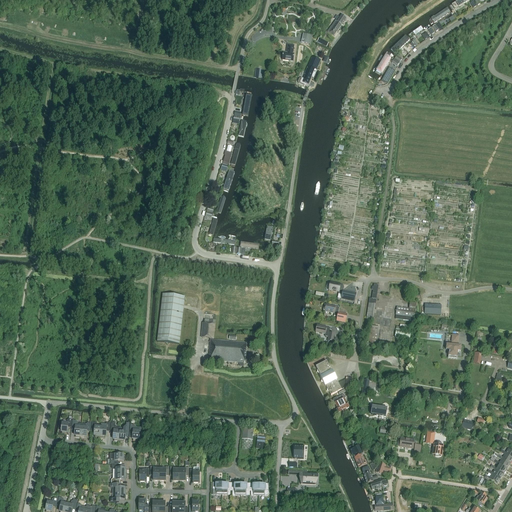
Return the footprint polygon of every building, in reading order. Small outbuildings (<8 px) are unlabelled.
[(470,1),(469,0),(461,0),(455,4),(457,9),(470,1)] [(443,12),(430,20),(433,24),(446,16),(443,12)] [(337,22),(335,21),(331,27),(328,32),(334,36),(346,19),(341,16),(337,22)] [(428,28),(425,24),(413,32),(416,36),(428,28)] [(303,34),(301,43),(311,45),(313,36),(303,34)] [(405,45),(401,42),(391,52),(394,56),(405,45)] [(282,60),(293,62),(294,54),(293,54),(294,46),(287,45),(286,51),(287,51),(287,53),(283,53),(282,60)] [(305,74),(303,79),(301,78),(299,79),(298,82),(299,84),(304,87),(307,85),(308,85),(311,77),(313,78),(320,61),(312,58),(305,74)] [(391,61),(387,58),(379,71),(383,74),(391,61)] [(392,70),(386,80),(389,82),(395,71),(392,70)] [(246,122),(241,121),(238,136),(243,137),(246,122)] [(240,151),(235,149),(231,164),(236,165),(240,151)] [(234,171),(230,170),(225,184),(230,185),(234,171)] [(225,199),(220,197),(216,212),(221,213),(225,199)] [(219,219),(214,217),(210,232),(215,233),(219,219)] [(340,285),(340,284),(330,282),(329,290),(339,292),(338,294),(342,295),(341,299),(355,302),(357,293),(343,290),(344,285),(340,285)] [(179,341),(184,297),(162,294),(157,338),(179,341)] [(345,323),(347,314),(338,312),(339,308),(336,307),(336,306),(326,304),(325,312),(334,314),(334,316),(337,317),(336,321),(345,323)] [(368,304),(366,318),(370,319),(372,319),(373,319),(375,305),(368,304)] [(395,316),(396,316),(395,319),(414,322),(414,318),(416,305),(410,304),(409,309),(396,308),(395,316)] [(422,305),(422,315),(438,315),(438,305),(422,305)] [(210,340),(212,340),(212,339),(213,339),(215,320),(204,319),(203,324),(202,324),(201,338),(210,338),(210,340)] [(327,327),(317,325),(315,333),(325,334),(325,337),(328,337),(327,341),(334,342),(335,334),(329,333),(330,328),(327,328),(327,327)] [(367,346),(376,348),(379,329),(370,327),(367,346)] [(411,333),(396,330),(394,338),(410,341),(411,333)] [(460,352),(461,346),(458,346),(459,336),(452,336),(451,345),(446,345),(446,350),(449,350),(448,356),(448,359),(456,360),(457,357),(457,351),(460,352)] [(246,343),(212,340),(210,340),(209,355),(210,355),(210,361),(245,363),(245,357),(246,357),(246,350),(246,343)] [(482,354),(475,353),(473,363),(480,365),(482,354)] [(331,396),(352,385),(352,379),(346,378),(346,380),(338,384),(336,380),(337,380),(336,379),(336,378),(333,373),(332,371),(331,371),(326,361),(316,367),(321,377),(320,377),(321,379),(324,385),(325,386),(326,386),(331,396)] [(346,409),(349,408),(346,403),(344,399),(345,399),(343,395),(337,398),(334,400),(333,402),(334,404),(335,404),(337,408),(337,409),(336,410),(337,412),(339,412),(339,413),(341,412),(343,414),(347,411),(346,409)] [(372,406),(371,415),(376,416),(377,414),(386,416),(387,408),(372,406)] [(71,426),(72,420),(71,420),(69,419),(67,421),(67,424),(62,423),(61,432),(62,432),(62,434),(66,434),(67,433),(68,426),(71,426)] [(463,420),(461,427),(470,430),(472,423),(463,420)] [(78,424),(76,421),(73,421),(72,428),(75,429),(75,436),(75,437),(80,438),(81,427),(78,427),(78,424)] [(97,424),(95,422),(92,422),(91,428),(95,429),(94,436),(95,436),(95,437),(100,438),(101,427),(96,427),(97,424)] [(114,433),(113,440),(114,440),(114,441),(119,442),(120,428),(116,427),(115,426),(115,422),(111,422),(110,432),(114,433)] [(90,430),(91,424),(88,423),(86,425),(86,428),(81,427),(80,438),(85,438),(85,437),(86,437),(87,430),(90,430)] [(110,430),(110,424),(107,423),(105,425),(105,428),(101,427),(100,438),(104,438),(105,437),(106,437),(106,430),(110,430)] [(138,440),(139,431),(136,431),(136,428),(134,425),(130,425),(130,432),(133,433),(132,440),(133,440),(133,441),(138,442),(138,440)] [(126,426),(124,428),(120,428),(119,442),(123,442),(124,441),(125,441),(125,434),(129,434),(129,427),(126,426)] [(254,430),(243,429),(242,440),(253,441),(254,430)] [(427,442),(434,443),(435,433),(428,432),(427,442)] [(264,450),(265,441),(262,441),(262,438),(257,438),(256,449),(264,450)] [(399,439),(398,446),(401,446),(401,447),(413,449),(415,449),(414,454),(420,455),(421,446),(415,445),(416,442),(414,442),(414,440),(402,439),(399,439)] [(436,457),(437,457),(439,457),(439,456),(441,456),(441,453),(442,453),(442,449),(442,446),(440,446),(441,442),(437,442),(437,445),(435,445),(434,448),(433,452),(434,452),(433,455),(435,456),(435,457),(436,457)] [(360,454),(361,454),(363,453),(359,445),(354,448),(355,449),(350,451),(353,456),(354,456),(359,454),(360,454)] [(304,446),(294,446),(293,459),(304,459),(304,446)] [(505,454),(511,458),(511,451),(508,449),(506,453),(502,450),(500,452),(504,455),(505,454)] [(110,460),(110,464),(116,464),(116,461),(123,461),(125,461),(125,456),(123,456),(123,455),(115,455),(115,454),(110,454),(109,460),(110,460)] [(358,468),(361,467),(366,465),(367,465),(365,460),(364,461),(362,455),(360,455),(360,454),(359,454),(354,456),(354,458),(358,468)] [(498,455),(497,457),(501,460),(502,459),(510,465),(511,461),(511,458),(505,454),(504,455),(503,458),(498,455)] [(495,460),(494,462),(498,465),(498,464),(507,470),(510,465),(502,459),(501,460),(499,463),(495,460)] [(390,473),(391,469),(385,467),(386,466),(379,464),(376,473),(383,475),(384,471),(390,473)] [(498,464),(498,465),(496,468),(492,465),(490,468),(495,470),(495,469),(503,475),(507,470),(498,464)] [(112,465),(112,469),(113,470),(113,474),(127,475),(127,470),(125,470),(125,469),(118,469),(118,465),(112,465)] [(364,476),(370,474),(368,467),(367,467),(366,465),(361,467),(362,469),(364,476)] [(154,467),(150,467),(150,476),(153,476),(153,481),(159,481),(160,469),(154,469),(154,467)] [(169,476),(169,467),(165,467),(165,470),(160,469),(159,481),(166,481),(166,476),(169,476)] [(174,468),(170,467),(170,476),(173,476),(173,481),(179,481),(179,470),(174,470),(174,468)] [(189,477),(189,468),(185,468),(185,470),(179,470),(179,481),(185,482),(185,477),(189,477)] [(199,472),(199,468),(193,468),(193,470),(190,470),(190,479),(193,479),(193,484),(199,484),(199,472)] [(149,478),(149,469),(146,469),(146,471),(140,471),(139,483),(146,483),(146,478),(149,478)] [(488,470),(487,472),(487,473),(491,475),(492,474),(500,480),(503,475),(495,469),(495,470),(493,473),(488,470)] [(301,471),(300,479),(301,479),(301,483),(313,484),(313,480),(317,480),(317,478),(317,475),(318,475),(318,474),(310,474),(310,475),(307,475),(307,471),(301,471)] [(118,480),(125,481),(125,480),(127,480),(127,475),(113,474),(113,479),(111,480),(111,484),(118,484),(118,480)] [(370,474),(364,476),(366,484),(373,482),(373,481),(378,479),(377,476),(372,478),(370,474)] [(492,474),(491,475),(489,478),(484,474),(482,477),(488,480),(489,480),(497,485),(500,480),(492,474)] [(374,483),(370,484),(372,490),(375,489),(376,490),(376,489),(382,487),(382,489),(389,487),(387,480),(381,482),(380,480),(374,482),(374,483)] [(212,495),(222,495),(222,484),(217,484),(217,483),(213,483),(212,495)] [(222,484),(222,495),(230,495),(230,491),(231,491),(231,483),(227,483),(227,485),(222,484)] [(231,483),(231,491),(232,491),(232,495),(234,496),(235,496),(240,496),(241,485),(235,485),(235,483),(231,483)] [(246,485),(241,485),(240,496),(250,496),(250,491),(250,484),(246,484),(246,485)] [(250,491),(251,491),(251,496),(259,496),(259,485),(254,485),(254,484),(250,484),(250,491)] [(269,493),(269,491),(268,491),(268,484),(264,484),(264,485),(259,485),(259,496),(265,496),(266,496),(267,496),(268,495),(269,494),(269,493)] [(110,488),(112,490),(112,494),(126,494),(126,489),(125,489),(125,488),(120,488),(120,485),(110,485),(110,488)] [(478,497),(475,501),(478,503),(479,502),(483,505),(487,499),(485,498),(487,495),(482,492),(478,497)] [(111,503),(117,503),(120,503),(120,500),(124,500),(124,499),(126,499),(126,494),(112,494),(112,498),(111,500),(110,500),(110,503),(111,503)] [(45,511),(50,511),(51,511),(53,505),(56,506),(58,499),(55,498),(52,499),(51,503),(48,502),(46,511),(45,511)] [(64,500),(62,499),(59,498),(58,504),(61,505),(59,511),(60,511),(65,511),(67,504),(63,503),(64,500)] [(75,508),(77,501),(74,500),(71,502),(70,505),(67,504),(65,511),(71,511),(72,508),(75,508)] [(145,505),(145,500),(139,500),(139,511),(145,511),(144,511),(148,511),(148,505),(145,505)] [(198,511),(199,501),(192,501),(192,506),(189,506),(188,511),(198,511)] [(158,511),(159,502),(153,502),(153,507),(149,507),(149,511),(158,511)] [(168,511),(168,508),(165,507),(165,503),(159,502),(158,511),(168,511)] [(178,511),(179,503),(173,503),(172,508),(169,508),(169,511),(178,511)] [(179,503),(178,511),(187,511),(188,508),(185,508),(185,503),(179,503)]
